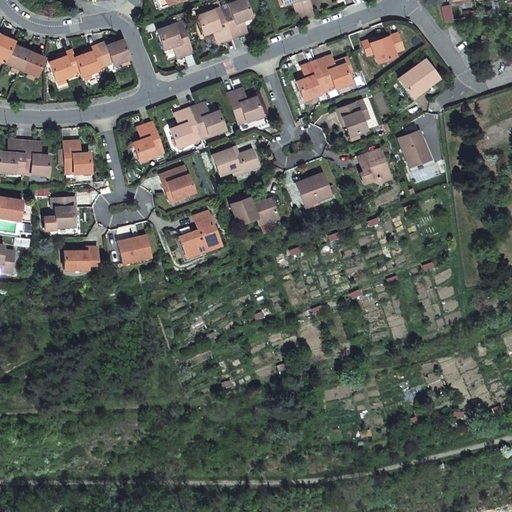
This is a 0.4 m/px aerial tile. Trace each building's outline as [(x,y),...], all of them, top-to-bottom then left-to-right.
[(229,9),(221,12),(231,38),(243,33),(238,21),(242,20),(250,17),(243,0),(238,0),(227,4),(229,9)] [(313,15),(311,8),(307,0),(278,0),(282,6),(290,3),(293,1),(298,13),(301,20),(313,15)] [(293,1),(290,3),(295,15),(298,13),(293,1)] [(452,20),(448,6),(440,8),(443,21),(452,20)] [(212,10),(195,16),(203,35),(211,32),(214,30),(219,42),(231,38),(221,12),(214,15),(212,10)] [(172,25),(156,31),(163,49),(171,46),(175,45),(179,57),(191,53),(181,27),(174,29),(172,25)] [(382,38),(376,40),(375,37),(361,42),(366,55),(372,53),(376,63),(394,56),(393,53),(402,49),(396,33),(382,38)] [(0,57),(3,59),(5,60),(10,47),(11,45),(12,44),(13,41),(0,35),(0,57)] [(112,65),(119,62),(127,59),(128,59),(122,41),(121,40),(113,43),(105,46),(104,43),(96,45),(104,66),(111,63),(112,65)] [(19,70),(27,51),(11,45),(10,47),(5,60),(3,63),(11,66),(18,69),(19,70)] [(82,76),(90,73),(97,71),(96,69),(104,66),(96,45),(88,49),(90,52),(82,55),(74,58),(78,71),(81,77),(82,76)] [(35,77),(43,58),(27,51),(19,70),(27,73),(34,76),(35,77)] [(64,78),(72,76),(71,74),(78,71),(74,58),(71,51),(63,54),(64,57),(57,60),(49,63),(55,82),(57,81),(64,78)] [(329,63),(327,56),(314,61),(324,87),(332,84),(333,88),(350,82),(346,73),(344,67),(348,66),(345,58),(332,62),(329,63)] [(423,59),(397,78),(410,96),(423,86),(424,87),(437,78),(423,59)] [(307,77),(304,78),(295,81),(302,100),(318,94),(317,89),(324,87),(314,61),(303,65),(307,77)] [(410,96),(412,100),(426,90),(424,87),(423,86),(410,96)] [(241,88),(237,89),(242,101),(246,100),(241,88)] [(237,89),(226,94),(235,120),(243,117),(245,122),(261,115),(254,97),(246,100),(242,101),(237,89)] [(360,99),(335,109),(339,119),(341,118),(344,126),(348,136),(356,133),(365,129),(361,119),(358,112),(364,109),(360,99)] [(200,103),(188,108),(198,134),(205,131),(207,136),(223,130),(216,111),(208,114),(205,115),(200,103)] [(188,108),(176,112),(180,124),(177,126),(169,129),(176,147),(192,141),(190,137),(198,134),(188,108)] [(358,112),(361,119),(367,116),(364,109),(358,112)] [(151,122),(139,127),(143,138),(140,140),(131,143),(138,161),(155,155),(153,151),(161,148),(151,122)] [(397,138),(408,166),(428,158),(417,130),(397,138)] [(6,152),(0,151),(0,172),(13,173),(13,168),(21,169),(24,141),(11,140),(10,153),(6,152)] [(36,142),(24,141),(21,169),(29,169),(29,174),(46,176),(48,156),(39,155),(35,155),(36,142)] [(75,141),(62,141),(64,169),(72,169),(72,174),(89,173),(88,153),(79,153),(76,153),(75,141)] [(211,155),(219,175),(228,172),(237,169),(239,173),(257,166),(251,149),(238,154),(235,155),(232,147),(211,155)] [(358,173),(361,183),(375,178),(381,181),(389,178),(378,149),(356,157),(359,165),(360,164),(363,171),(358,173)] [(408,166),(410,171),(430,164),(428,158),(408,166)] [(167,187),(171,199),(192,192),(186,175),(185,175),(182,166),(158,175),(162,188),(167,187)] [(230,177),(239,173),(237,169),(228,172),(230,177)] [(321,172),(293,183),(302,206),(330,196),(321,172)] [(167,201),(171,199),(167,187),(162,188),(167,201)] [(0,217),(18,221),(21,200),(0,197),(0,217)] [(73,215),(72,207),(75,207),(74,197),(51,198),(51,208),(54,208),(54,215),(43,216),(44,229),(55,228),(55,226),(73,225),(73,215)] [(255,218),(258,225),(277,218),(270,198),(251,205),(248,197),(229,204),(237,225),(255,218)] [(176,237),(184,257),(217,245),(205,211),(191,216),(196,229),(176,237)] [(115,241),(121,264),(138,260),(138,257),(149,255),(145,234),(115,241)] [(0,262),(1,262),(0,270),(11,271),(14,249),(3,248),(4,244),(0,243),(0,262)] [(85,247),(85,251),(63,251),(63,269),(86,269),(86,265),(96,265),(95,247),(85,247)]
